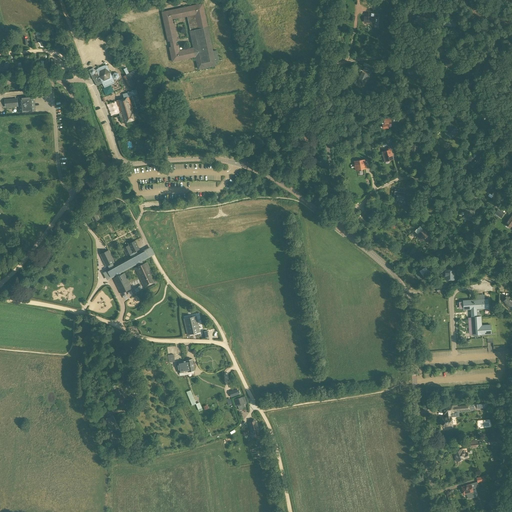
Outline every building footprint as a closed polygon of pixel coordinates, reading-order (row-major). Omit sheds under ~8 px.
[(220,61),(218,51),(213,52),(203,3),(161,11),(167,41),(169,41),(170,47),(168,47),(171,62),(195,58),(197,71),(216,68),(215,60),(216,60),(217,62),(220,61)] [(364,22),(375,22),(375,17),(370,17),(370,14),(368,14),(368,17),(364,17),(364,22)] [(426,18),(417,15),(415,21),(424,24),(426,18)] [(55,28),(45,28),(51,47),(56,46),(60,44),(67,37),(64,30),(63,28),(55,28)] [(14,29),(1,29),(5,52),(19,51),(14,29)] [(63,46),(62,52),(63,56),(64,57),(66,58),(67,60),(69,61),(76,58),(70,43),(69,41),(63,46)] [(450,55),(448,52),(445,54),(446,56),(442,59),(448,66),(454,62),(449,56),(450,55)] [(408,73),(415,72),(413,61),(406,61),(408,73)] [(10,64),(6,62),(2,72),(6,74),(10,64)] [(110,85),(110,84),(111,83),(114,82),(112,79),(113,78),(114,79),(117,80),(119,77),(118,73),(114,73),(112,76),(113,76),(112,77),(107,65),(103,66),(98,68),(96,70),(95,70),(93,68),(89,70),(91,75),(92,75),(94,80),(96,79),(97,83),(101,81),(103,86),(107,85),(108,85),(108,86),(110,85)] [(123,76),(129,86),(133,84),(130,77),(137,73),(135,70),(123,76)] [(358,81),(363,83),(366,78),(368,79),(370,76),(362,73),(358,81)] [(126,98),(125,98),(116,101),(123,123),(142,118),(142,117),(144,116),(141,106),(133,108),(129,96),(138,94),(136,89),(132,90),(133,91),(123,94),(124,96),(125,96),(126,98)] [(25,112),(25,111),(29,110),(29,111),(35,111),(34,96),(18,98),(19,112),(25,112)] [(493,114),(485,107),(481,111),(488,119),(493,114)] [(384,124),(382,125),(383,129),(388,128),(387,124),(391,123),(390,117),(383,119),(384,124)] [(451,125),(446,131),(453,137),(458,132),(451,125)] [(382,152),(384,160),(392,158),(390,150),(382,152)] [(473,160),(477,165),(483,159),(478,155),(480,153),(477,151),(474,154),(476,156),(473,160)] [(357,165),(357,168),(363,167),(363,164),(365,164),(364,160),(354,162),(355,166),(357,165)] [(493,186),(489,193),(494,196),(498,189),(493,186)] [(396,200),(404,201),(405,195),(405,191),(399,190),(397,189),(397,191),(394,191),(394,196),(396,196),(396,200)] [(473,219),(474,211),(465,209),(463,217),(473,219)] [(504,213),(498,209),(495,214),(497,215),(501,218),(504,213)] [(94,210),(89,213),(92,219),(98,216),(94,210)] [(423,229),(417,234),(422,240),(428,235),(423,229)] [(114,262),(109,250),(100,255),(106,267),(108,266),(110,270),(108,271),(111,277),(115,275),(116,277),(113,278),(113,279),(120,293),(120,294),(121,293),(124,292),(128,290),(131,288),(132,288),(131,288),(124,273),(121,275),(120,272),(137,263),(138,266),(135,268),(134,268),(135,268),(143,287),(144,287),(156,281),(151,271),(147,262),(146,262),(143,264),(141,260),(148,257),(145,251),(138,255),(136,251),(140,250),(135,240),(128,244),(128,245),(122,248),(127,256),(130,254),(132,258),(114,268),(112,263),(114,262)] [(416,272),(420,278),(421,280),(424,279),(419,270),(416,272)] [(452,271),(446,271),(446,279),(452,279),(452,277),(455,277),(455,272),(452,272),(452,271)] [(511,299),(508,297),(508,296),(502,303),(504,305),(505,305),(509,308),(511,305),(511,306),(511,301),(510,300),(511,299)] [(442,297),(432,297),(432,312),(442,312),(442,297)] [(480,300),(481,308),(488,308),(488,299),(480,300)] [(481,308),(480,300),(463,301),(463,310),(471,309),(472,335),(484,334),(491,334),(490,325),(483,325),(481,326),(480,317),(481,317),(481,308)] [(200,332),(196,316),(184,319),(187,335),(200,332)] [(484,339),(487,339),(497,338),(496,318),(483,319),(483,325),(490,325),(491,334),(484,334),(484,339)] [(188,371),(194,370),(192,359),(186,360),(185,360),(187,371),(185,371),(185,374),(188,373),(188,371)] [(187,371),(185,360),(177,362),(179,373),(183,372),(183,374),(185,374),(185,371),(187,371)] [(110,392),(112,398),(114,397),(115,398),(122,395),(119,388),(110,392)] [(186,392),(192,406),(196,404),(190,390),(186,392)] [(244,396),(234,400),(236,406),(246,402),(244,396)] [(474,404),(469,405),(452,407),(452,405),(443,406),(444,414),(446,414),(446,417),(442,418),(443,426),(452,425),(451,417),(459,416),(459,412),(470,411),(474,410),(474,404)] [(120,432),(112,416),(111,416),(106,418),(109,435),(111,440),(114,439),(115,442),(123,439),(120,433),(120,432)] [(259,433),(256,421),(253,419),(250,420),(248,422),(251,435),(254,436),(257,436),(259,433)] [(461,449),(454,451),(456,457),(455,457),(456,461),(457,461),(458,464),(461,463),(460,460),(469,457),(467,453),(465,454),(464,451),(462,452),(461,449)] [(463,494),(467,493),(468,498),(475,496),(474,492),(473,492),(470,484),(461,486),(463,494)]
